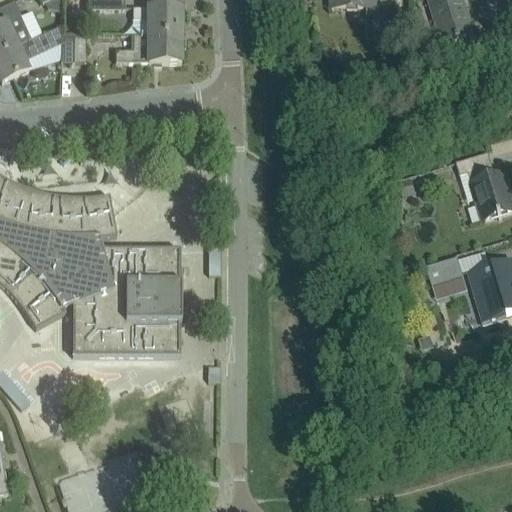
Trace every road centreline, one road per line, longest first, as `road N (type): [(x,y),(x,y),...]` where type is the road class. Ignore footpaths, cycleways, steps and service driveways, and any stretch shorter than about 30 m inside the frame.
road 1 (residential): [(232,99),(239,150),(239,511)]
road 2 (residential): [(0,119),(232,99)]
